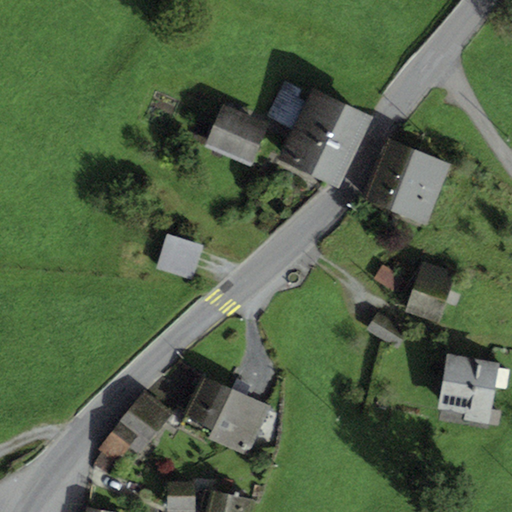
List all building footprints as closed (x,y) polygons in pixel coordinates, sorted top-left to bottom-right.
[(285,155),(335,181),(365,119),(316,94),(310,106),(295,98),(298,92),(285,85),(269,114),(297,129),(285,155)] [(222,112),(209,142),(251,160),(264,129),(222,112)] [(425,220),(448,164),(389,141),(366,197),(425,220)] [(169,237),(160,267),(190,276),(199,246),(169,237)] [(426,264),(410,310),(435,318),(451,273),(426,264)] [(376,279),(395,292),(404,279),(384,266),(376,279)] [(371,329),(397,345),(405,333),(379,317),(371,329)] [(505,387),(507,370),(452,359),(443,403),(468,408),(466,418),(497,424),(499,412),(488,410),(492,385),(505,387)] [(170,382),(181,392),(193,378),(181,368),(170,382)] [(216,428),(217,417),(229,391),(204,378),(195,399),(189,396),(185,405),(191,408),(183,424),(211,439),(213,436),(216,428)] [(213,436),(245,451),(265,408),(229,391),(217,417),(216,428),(213,436)] [(145,394),(123,422),(138,434),(148,441),(170,412),(145,394)] [(136,436),(121,425),(101,450),(118,462),(123,453),(129,445),(136,436)] [(138,434),(136,436),(129,445),(139,453),(148,441),(138,434)] [(95,466),(111,475),(118,462),(101,450),(95,466)] [(169,483),(170,508),(191,508),(191,483),(169,483)] [(210,511),(209,511),(249,511),(253,498),(237,495),(238,492),(235,491),(235,494),(230,493),(231,487),(220,485),(219,490),(206,487),(201,508),(210,511)]
